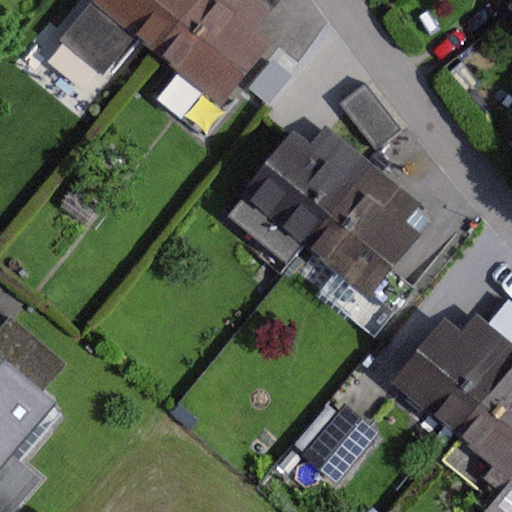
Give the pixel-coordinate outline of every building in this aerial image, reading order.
[(126,0),(183,46),(221,0),(126,0)] [(287,10),(274,0),(221,0),(183,46),(202,62),(175,95),(220,132),(247,99),(240,94),(287,37),(274,26),(287,10)] [(274,0),(287,10),(294,0),(274,0)] [(0,30),(0,50),(8,47),(0,30)] [(416,125),(381,82),(359,101),(394,143),(416,125)] [(306,256),(324,234),(383,162),(344,130),(330,147),(314,135),(251,211),(306,256)] [(430,201),(383,162),(324,234),(360,263),(338,290),(394,336),(436,284),(407,261),(432,231),(416,218),(430,201)] [(0,337),(0,511),(27,511),(59,474),(28,449),(72,396),(61,388),(84,360),(28,314),(5,341),(0,337)] [(419,378),(477,426),(511,383),(511,331),(504,325),(494,317),(481,332),(466,320),(419,378)] [(511,511),(511,383),(477,426),(483,431),(461,458),(511,500),(511,508),(508,511),(511,511)] [(393,429),(362,403),(322,451),(353,476),(393,429)]
